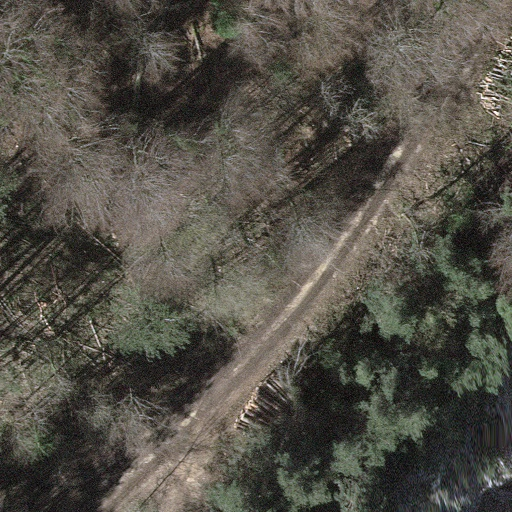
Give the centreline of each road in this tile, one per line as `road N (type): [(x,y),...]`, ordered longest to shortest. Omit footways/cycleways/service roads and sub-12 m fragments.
road 1 (track): [(488,0),(439,105),(320,287),(242,376),(149,463)]
road 2 (track): [(149,463),(0,511)]
